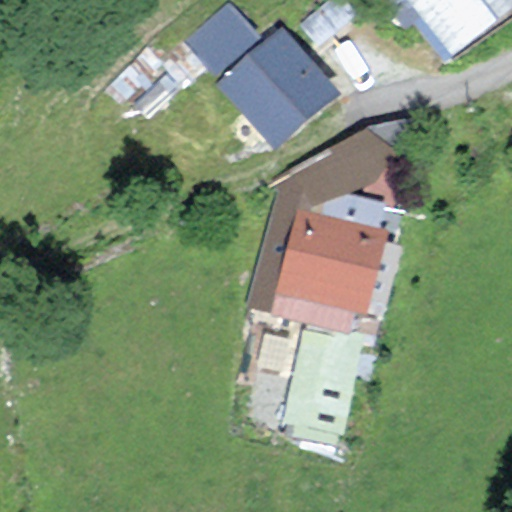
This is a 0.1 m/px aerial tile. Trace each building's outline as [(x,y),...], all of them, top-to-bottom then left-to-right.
[(510,0),(395,0),(410,18),(419,11),(448,49),(510,0)] [(330,90),(286,33),(269,46),(241,9),(202,38),(275,132),(330,90)] [(371,129),(299,170),(315,197),(386,157),(371,129)] [(360,302),(375,231),(301,215),(298,230),(279,226),(268,279),(300,286),(295,312),(345,322),(350,299),(360,302)] [(374,345),(306,331),(303,346),(270,339),(254,414),(289,421),(288,428),(341,439),(355,373),(368,375),(374,345)]
